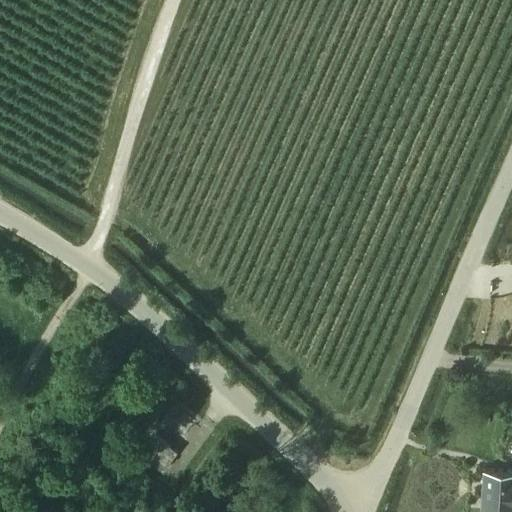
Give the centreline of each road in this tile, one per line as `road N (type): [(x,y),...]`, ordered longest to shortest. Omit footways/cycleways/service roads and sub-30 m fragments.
road 1 (unclassified): [(358,511),(157,313),(0,203)]
road 2 (unclassified): [(364,511),(511,179)]
road 3 (track): [(0,422),(92,266)]
